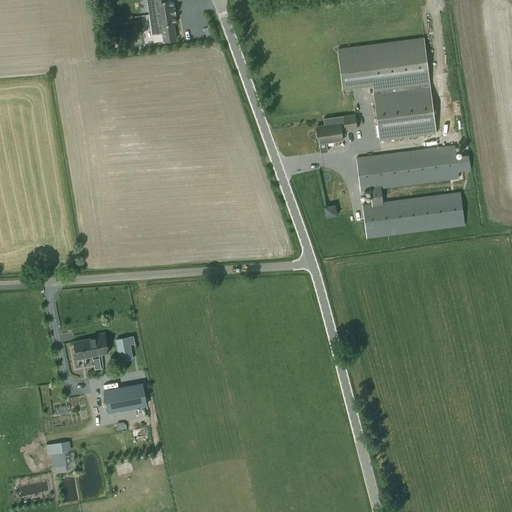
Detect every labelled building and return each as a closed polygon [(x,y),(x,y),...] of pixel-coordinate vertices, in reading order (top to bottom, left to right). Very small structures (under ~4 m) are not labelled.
[(172,0),(146,0),(148,14),(175,10),(175,7),(174,7),(172,0)] [(176,14),(175,10),(148,14),(152,34),(162,33),(163,41),(176,39),(173,23),(176,23),(175,14),(176,14)] [(424,37),(338,48),(342,86),(372,83),(379,140),(436,133),(424,37)] [(343,122),(316,126),(318,143),(344,139),(342,130),(358,127),(355,113),(342,115),(343,122)] [(454,145),(356,157),(360,191),(369,190),(371,203),(362,204),(366,237),(464,225),(459,191),(382,201),(380,188),(459,178),(454,145)] [(337,215),(334,204),(324,207),(326,217),(337,215)] [(95,337),(73,342),(76,359),(108,353),(105,333),(95,335),(95,337)] [(119,359),(131,356),(129,342),(134,341),(133,336),(116,339),(119,359)] [(144,406),(140,386),(101,394),(105,413),(144,406)] [(69,450),(67,441),(46,445),(48,454),(69,450)] [(82,511),(88,511),(89,511),(86,500),(79,502),(82,511)]
